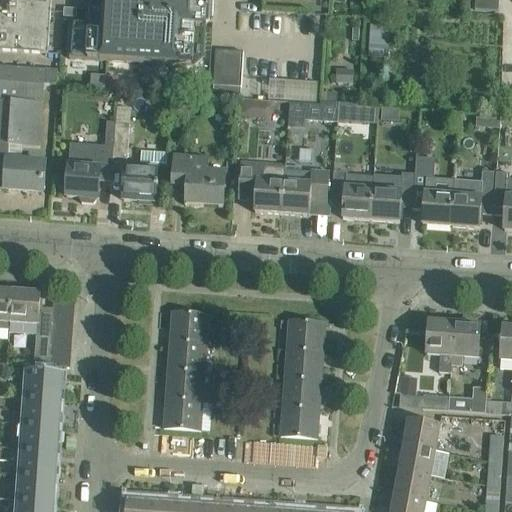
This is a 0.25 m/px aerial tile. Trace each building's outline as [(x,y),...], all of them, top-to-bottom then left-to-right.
[(0,0),(0,51),(47,55),(51,0),(0,0)] [(72,23),(69,60),(186,68),(186,67),(194,67),(203,60),(204,53),(206,24),(209,24),(210,0),(89,0),(90,0),(89,11),(88,24),(72,23)] [(476,0),(475,11),(498,12),(498,0),(476,0)] [(75,15),(85,16),(86,5),(75,4),(75,15)] [(370,58),(390,59),(391,27),(372,26),(370,58)] [(215,51),(213,87),(240,88),(241,88),(243,56),(243,53),(215,51)] [(0,82),(42,86),(57,87),(58,71),(0,67),(0,82)] [(336,71),(335,85),(349,86),(350,72),(336,71)] [(38,149),(42,86),(0,82),(0,191),(43,194),(45,164),(9,162),(10,147),(38,149)] [(240,101),(239,113),(245,113),(249,109),(250,101),(240,101)] [(289,121),(318,123),(337,124),(338,104),(319,103),(319,107),(290,105),(289,121)] [(338,104),(337,124),(349,125),(350,105),(338,104)] [(382,110),(381,123),(399,124),(399,111),(382,110)] [(476,133),(497,134),(498,118),(477,117),(476,133)] [(115,126),(114,149),(113,159),(127,161),(130,127),(115,126)] [(112,175),(113,159),(114,149),(70,145),(66,198),(98,201),(100,175),(112,175)] [(166,167),(167,154),(141,152),(140,165),(125,164),(123,202),(155,204),(157,166),(166,167)] [(222,209),(225,174),(206,173),(207,160),(175,158),(174,169),(173,188),(188,190),(187,206),(222,209)] [(423,226),(451,228),(454,181),(433,180),(434,160),(415,159),(414,176),(412,211),(424,212),(423,226)] [(254,214),(281,216),(284,166),(241,163),(238,201),(255,202),(254,214)] [(284,166),(281,216),(309,218),(310,206),(327,207),(329,173),(311,172),(311,173),(301,173),(301,169),(285,167),(285,166),(284,166)] [(454,181),(451,228),(479,230),(480,216),(494,217),(496,183),(497,173),(483,172),(482,183),(454,181)] [(343,220),(371,222),(374,177),(347,176),(347,173),(333,173),(333,185),(331,205),(344,206),(343,220)] [(496,183),(494,217),(505,218),(504,232),(511,232),(511,180),(509,180),(509,174),(497,173),(496,183)] [(398,179),(374,177),(371,222),(399,224),(400,210),(412,211),(414,176),(403,175),(402,193),(397,192),(398,179)] [(0,331),(9,333),(11,293),(0,292),(0,331)] [(47,368),(48,358),(49,347),(50,336),(51,325),(52,315),(52,310),(39,309),(40,295),(11,293),(9,333),(9,334),(36,337),(34,367),(47,368)] [(52,310),(52,315),(73,316),(74,305),(53,304),(52,310)] [(73,316),(52,315),(51,325),(72,327),(73,316)] [(171,329),(170,344),(207,346),(209,317),(172,315),(172,316),(176,316),(175,329),(171,329)] [(287,352),(324,355),(326,326),(289,323),(287,352)] [(451,368),(454,326),(429,324),(427,356),(440,357),(439,375),(450,376),(451,368)] [(72,327),(51,325),(50,336),(72,338),(72,327)] [(480,328),(454,326),(451,368),(462,369),(462,359),(478,360),(480,328)] [(485,403),(484,416),(511,418),(511,417),(511,329),(503,329),(502,349),(501,362),(500,371),(511,371),(511,387),(511,392),(511,404),(511,405),(485,403)] [(72,338),(50,336),(49,347),(71,348),(72,338)] [(169,358),(168,373),(205,376),(207,346),(170,344),(170,345),(174,345),(173,358),(169,358)] [(49,347),(48,358),(70,359),(71,348),(49,347)] [(287,352),(284,381),(321,384),(324,355),(287,352)] [(69,370),(70,359),(48,358),(47,368),(69,370)] [(203,405),(205,376),(168,373),(172,374),(171,387),(167,387),(166,402),(203,405)] [(30,374),(28,399),(60,402),(62,376),(30,374)] [(319,413),(321,384),(284,381),(282,410),(319,413)] [(397,384),(395,395),(401,397),(416,398),(416,385),(397,384)] [(484,416),(485,403),(486,390),(473,389),(471,415),(484,416)] [(448,413),(449,399),(424,397),(423,411),(448,413)] [(60,402),(28,399),(26,425),(58,427),(60,402)] [(200,434),(203,405),(166,402),(169,402),(169,416),(165,415),(164,431),(200,434)] [(317,442),(319,413),(282,410),(280,439),(317,442)] [(409,422),(404,447),(435,453),(440,428),(409,422)] [(58,427),(26,425),(24,451),(56,453),(58,427)] [(488,462),(502,463),(504,437),(490,436),(488,462)] [(430,478),(434,460),(442,462),(444,455),(435,453),(404,447),(399,473),(430,478)] [(56,453),(24,451),(23,476),(54,479),(56,453)] [(487,486),(500,487),(502,463),(488,462),(487,486)] [(426,504),(430,478),(399,473),(394,498),(426,504)] [(23,476),(21,502),(52,504),(54,479),(23,476)] [(484,511),(498,511),(500,487),(487,486),(484,511)] [(424,511),(426,504),(394,498),(391,511),(424,511)] [(125,511),(151,511),(152,503),(127,501),(125,511)] [(51,511),(52,504),(21,502),(20,511),(51,511)] [(177,511),(178,505),(152,503),(151,511),(177,511)]
